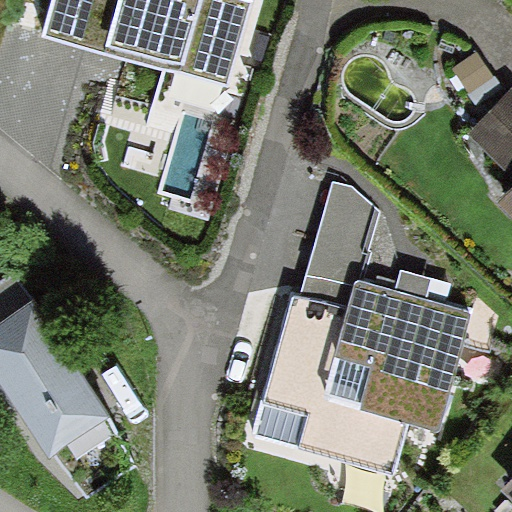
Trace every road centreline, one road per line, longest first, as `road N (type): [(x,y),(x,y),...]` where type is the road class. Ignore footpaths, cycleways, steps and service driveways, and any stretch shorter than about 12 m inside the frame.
road 1 (residential): [(187,347),(233,293),(318,0)]
road 2 (residential): [(0,158),(150,284),(187,347)]
road 3 (residential): [(189,511),(187,347)]
